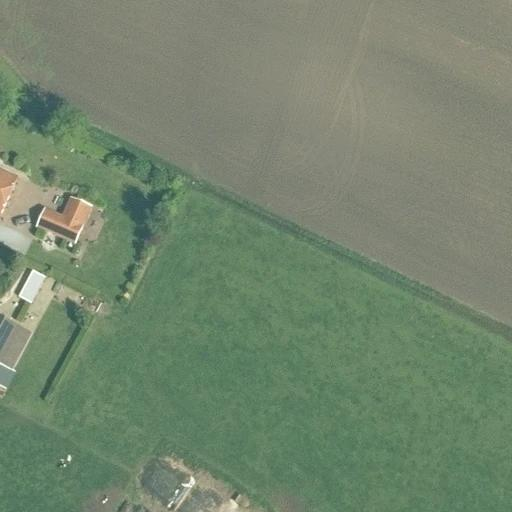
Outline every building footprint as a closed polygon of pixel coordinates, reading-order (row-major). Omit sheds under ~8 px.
[(0,219),(18,178),(0,170),(0,219)] [(36,230),(75,247),(92,210),(70,200),(62,218),(44,210),(36,230)] [(31,289),(27,277),(15,281),(17,288),(24,292),(31,289)] [(0,319),(0,368),(12,375),(32,337),(0,319)] [(147,496),(184,511),(200,511),(208,494),(157,472),(147,496)]
